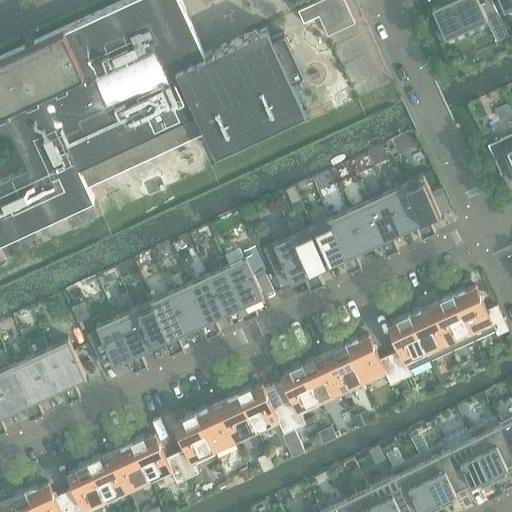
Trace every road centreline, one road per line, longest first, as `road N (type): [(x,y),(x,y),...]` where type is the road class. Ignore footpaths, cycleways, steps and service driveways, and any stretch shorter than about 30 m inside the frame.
road 1 (residential): [(489,229),(0,455)]
road 2 (residential): [(489,229),(390,9)]
